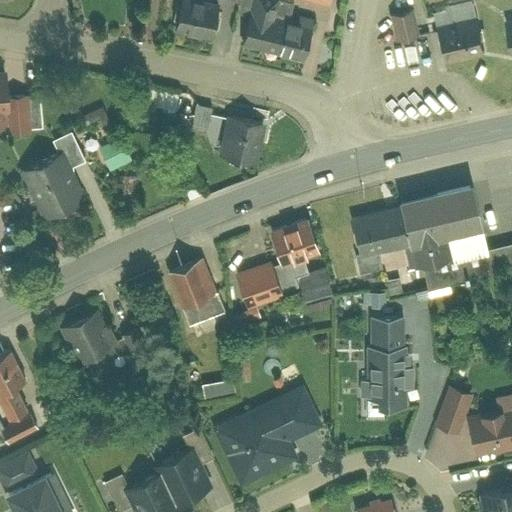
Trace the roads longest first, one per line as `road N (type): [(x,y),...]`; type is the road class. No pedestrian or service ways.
road 1 (secondary): [(361,162),(255,195),(0,313)]
road 2 (residential): [(43,39),(312,95),(341,113),(361,162)]
road 3 (residential): [(257,511),(369,456),(423,472),(445,511)]
road 4 (secondary): [(511,125),(361,162)]
